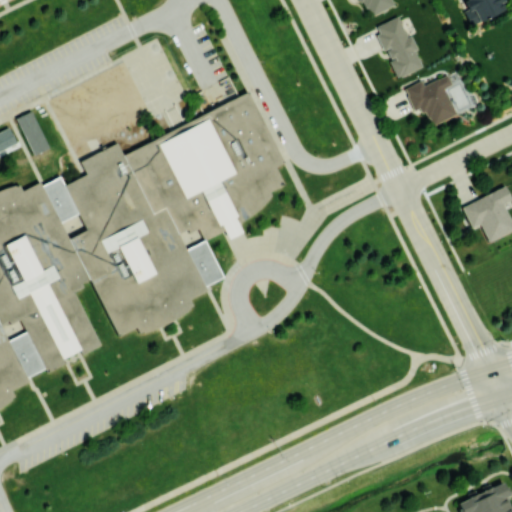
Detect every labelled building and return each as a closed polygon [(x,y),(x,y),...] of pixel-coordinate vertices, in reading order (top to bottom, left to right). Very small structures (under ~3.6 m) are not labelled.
[(394,5),(391,0),(358,0),(366,17),(394,5)] [(470,24),(505,8),(500,0),(465,0),(460,3),(470,24)] [(421,66),(399,15),(373,26),(395,78),(421,66)] [(454,115),(444,87),(450,84),(446,74),(422,83),(421,80),(403,87),(413,112),(423,108),(429,124),(454,115)] [(0,193),(19,184),(62,176),(67,187),(90,175),(82,161),(113,144),(121,158),(247,90),(287,163),(272,166),(289,188),(247,220),(243,233),(222,244),(211,224),(183,239),(184,240),(206,228),(232,277),(189,300),(181,319),(137,335),(129,331),(119,337),(88,282),(68,294),(96,344),(12,390),(3,413),(0,414),(0,193)] [(0,149),(15,142),(7,126),(0,129),(0,149)] [(511,229),(511,225),(503,202),(510,199),(504,186),(460,204),(469,227),(479,223),(486,240),(511,229)] [(505,499),(509,508),(511,507),(511,511),(457,511),(456,509),(458,508),(456,502),(467,497),(466,493),(473,490),(475,493),(481,490),(480,486),(487,483),(489,486),(501,481),(503,486),(506,485),(509,493),(507,494),(508,497),(505,499)]
